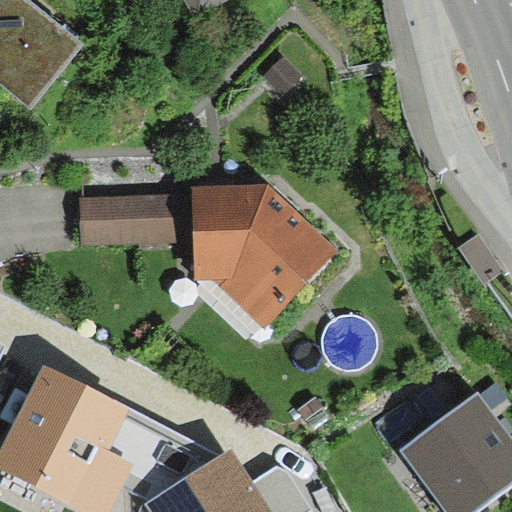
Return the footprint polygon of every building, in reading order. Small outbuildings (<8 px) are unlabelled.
[(0,0),(0,87),(24,107),(70,50),(8,0),(0,0)] [(276,61),(259,79),(276,95),(293,78),(276,61)] [(195,284),(248,335),(259,323),(261,325),(325,257),(259,195),(189,197),(189,201),(131,203),(132,241),(191,239),(192,278),(195,277),(195,284)] [(127,409),(45,368),(0,458),(0,466),(91,511),(107,511),(131,465),(106,452),(127,409)] [(454,511),(511,470),(511,466),(471,409),(408,454),(450,511),(454,511)] [(263,511),(232,462),(156,510),(157,511),(263,511)] [(281,511),(314,511),(303,469),(272,478),(281,511)]
